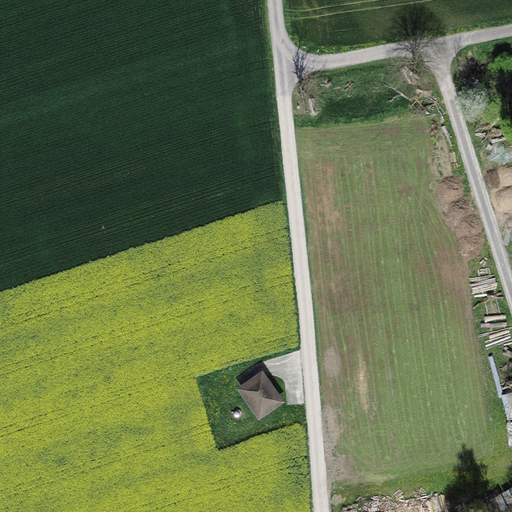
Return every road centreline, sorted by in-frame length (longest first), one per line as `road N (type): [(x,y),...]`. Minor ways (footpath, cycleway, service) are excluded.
road 1 (track): [(324,511),(282,70)]
road 2 (track): [(435,47),(511,291)]
road 3 (unclassified): [(282,70),(511,34)]
